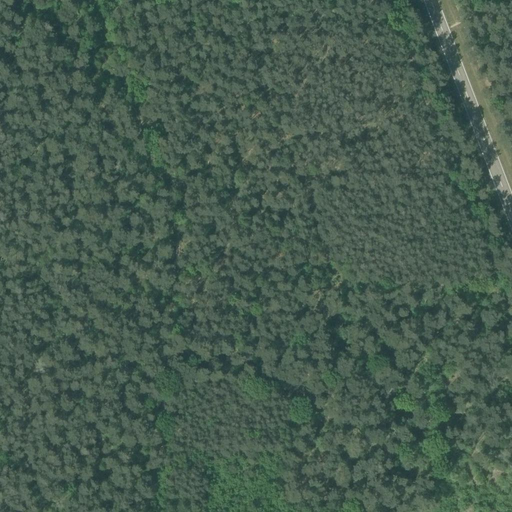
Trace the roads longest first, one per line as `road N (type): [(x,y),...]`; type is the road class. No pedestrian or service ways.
road 1 (track): [(511,327),(388,0)]
road 2 (primary): [(511,211),(430,0)]
